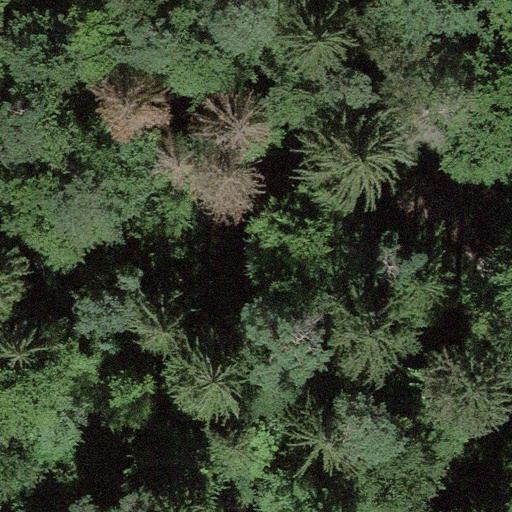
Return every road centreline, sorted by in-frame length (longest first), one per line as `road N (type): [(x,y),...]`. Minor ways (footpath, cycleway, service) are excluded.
road 1 (track): [(511,167),(0,208)]
road 2 (track): [(511,448),(503,169)]
